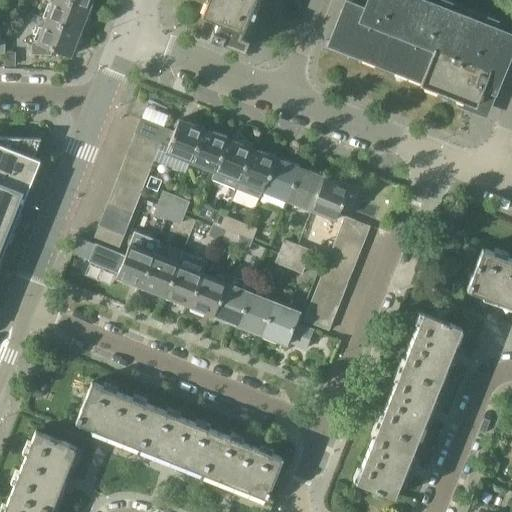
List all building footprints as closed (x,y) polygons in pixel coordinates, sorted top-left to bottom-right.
[(53,0),(46,18),(80,32),(89,8),(69,0),(53,0)] [(207,0),(202,14),(217,20),(210,38),(222,42),(222,41),(241,49),(245,38),(249,40),(257,20),(248,16),(254,0),(207,0)] [(511,43),(511,24),(448,0),(366,0),(364,6),(348,0),(345,0),(327,46),(458,97),(458,98),(468,101),(487,108),(511,43)] [(80,32),(46,18),(36,44),(31,44),(32,57),(51,56),(54,50),(70,56),(80,32)] [(4,53),(4,65),(14,66),(14,52),(5,51),(4,53)] [(135,133),(160,143),(166,128),(141,118),(135,133)] [(190,162),(203,129),(179,120),(174,131),(166,128),(160,143),(168,146),(166,152),(190,162)] [(190,162),(214,171),(227,139),(203,129),(190,162)] [(131,145),(155,155),(160,143),(135,133),(131,145)] [(0,259),(40,159),(33,157),(41,138),(0,136),(0,259)] [(214,171),(239,181),(252,148),(250,148),(251,144),(237,138),(235,142),(227,139),(214,171)] [(126,156),(150,166),(155,155),(131,145),(126,156)] [(239,181),(263,190),(276,158),(252,148),(239,181)] [(121,168),(146,178),(150,166),(126,156),(121,168)] [(263,190),(287,200),(299,167),(276,158),(263,190)] [(287,200),(311,210),(324,177),(299,167),(287,200)] [(117,179),(142,189),(146,178),(121,168),(117,179)] [(324,177),(311,210),(335,219),(348,186),(324,177)] [(113,190),(137,200),(142,189),(117,179),(113,190)] [(108,202),(132,212),(137,200),(113,190),(108,202)] [(163,190),(158,202),(171,208),(176,196),(163,190)] [(171,208),(185,213),(190,201),(176,196),(171,208)] [(103,214),(128,223),(132,212),(108,202),(103,214)] [(153,214),(167,219),(171,208),(158,202),(153,214)] [(171,208),(167,219),(180,225),(185,213),(171,208)] [(226,229),(231,218),(217,212),(212,224),(226,229)] [(99,225),(123,235),(128,223),(103,214),(99,225)] [(344,215),(340,227),(365,236),(370,225),(344,215)] [(226,229),(239,235),(244,223),(231,218),(226,229)] [(239,235),(252,240),(257,228),(244,223),(239,235)] [(208,236),(221,241),(226,229),(212,224),(208,236)] [(123,235),(99,225),(94,237),(119,247),(123,235)] [(335,238),(361,248),(365,236),(340,227),(335,238)] [(221,241),(234,246),(239,235),(226,229),(221,241)] [(239,235),(234,246),(248,252),(252,240),(239,235)] [(331,250),(335,252),(356,260),(361,248),(335,238),(331,250)] [(293,256),(298,245),(284,239),(279,251),(293,256)] [(116,276),(141,286),(154,253),(129,243),(116,276)] [(293,256),(307,262),(311,250),(298,245),(293,256)] [(511,305),(511,258),(482,247),(466,288),(511,305)] [(356,260),(335,252),(331,250),(326,262),(352,271),(356,260)] [(275,262),(288,268),(293,256),(279,251),(275,262)] [(141,286),(165,295),(178,263),(154,253),(141,286)] [(293,256),(288,268),(302,273),(307,262),(293,256)] [(322,273),(347,283),(352,271),(326,262),(322,273)] [(165,295),(190,305),(203,273),(178,263),(165,295)] [(190,305),(214,315),(227,282),(203,273),(190,305)] [(343,294),(347,283),(322,273),(317,284),(343,294)] [(214,315),(238,324),(251,292),(227,282),(214,315)] [(313,296),(338,306),(343,294),(317,284),(313,296)] [(238,324),(262,334),(275,301),(251,292),(238,324)] [(308,308),(334,318),(338,306),(313,296),(308,308)] [(295,343),(302,324),(295,322),(300,311),(275,301),(262,334),(287,344),(288,341),(295,343)] [(334,318),(308,308),(304,320),(329,329),(334,318)] [(423,311),(398,374),(438,390),(463,327),(423,311)] [(313,329),(302,324),(295,343),(306,348),(313,329)] [(398,374),(381,417),(421,432),(438,390),(398,374)] [(139,448),(156,406),(92,381),(76,422),(139,448)] [(35,387),(32,394),(39,397),(42,390),(35,387)] [(139,448),(203,473),(220,431),(156,406),(139,448)] [(421,432),(381,417),(364,459),(356,480),(396,496),(421,432)] [(35,430),(10,493),(52,510),(77,446),(35,430)] [(220,431),(203,473),(267,498),(283,456),(220,431)] [(488,459),(483,472),(494,477),(499,464),(488,459)] [(2,511),(50,511),(52,510),(10,493),(2,511)] [(472,501),(469,508),(476,511),(479,504),(472,501)]
